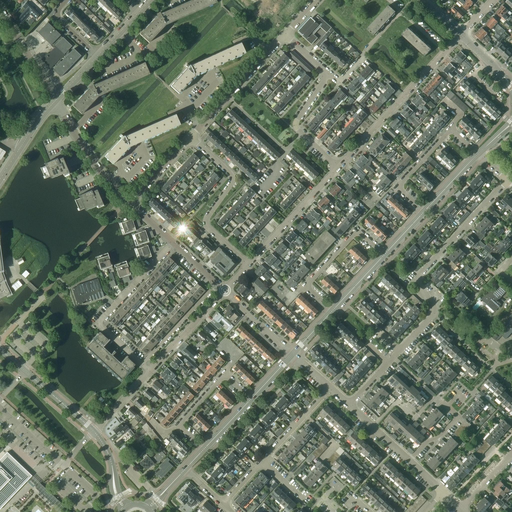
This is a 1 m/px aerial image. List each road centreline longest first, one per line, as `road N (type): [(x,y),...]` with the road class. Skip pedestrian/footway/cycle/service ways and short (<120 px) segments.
road 1 (residential): [(150,370),(97,324),(173,242)]
road 2 (residential): [(248,263),(205,222),(232,175),(190,138)]
road 3 (residential): [(349,406),(432,313),(414,280)]
road 4 (residential): [(337,165),(444,51)]
road 5 (residential): [(423,212),(397,186),(450,129),(477,154)]
road 6 (residential): [(383,254),(354,233),(306,285),(332,311)]
road 7 (residential): [(203,449),(177,424),(224,374),(251,398)]
road 8 (residential): [(414,280),(506,180)]
road 9 (residential): [(248,263),(337,165)]
road 10 (residential): [(132,203),(105,178),(55,100)]
